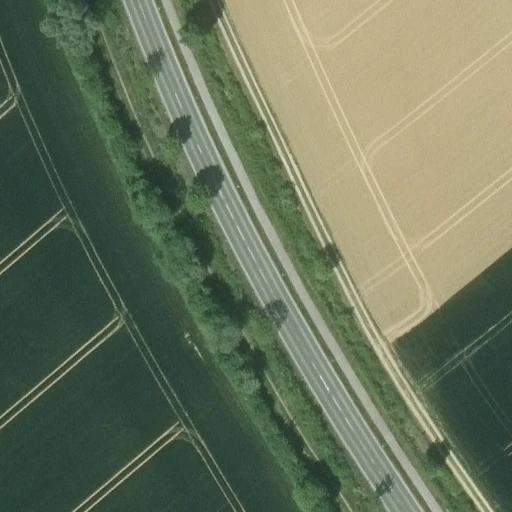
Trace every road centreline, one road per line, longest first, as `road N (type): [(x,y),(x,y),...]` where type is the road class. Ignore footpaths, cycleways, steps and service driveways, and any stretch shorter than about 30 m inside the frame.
road 1 (track): [(491,511),(398,373),(217,0)]
road 2 (secondary): [(407,511),(256,262),(138,0)]
road 3 (track): [(94,0),(142,126),(258,366),(351,511)]
